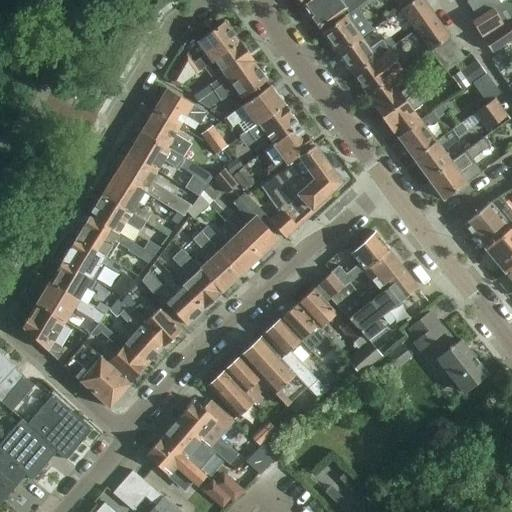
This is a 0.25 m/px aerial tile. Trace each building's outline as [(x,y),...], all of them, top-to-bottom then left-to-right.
[(322,33),(356,8),(367,0),(343,0),(341,2),(339,0),(306,0),(301,4),(318,28),(319,28),(322,33)] [(415,30),(434,16),(422,0),(413,0),(400,10),(415,30)] [(469,0),(466,2),(477,19),(493,9),(500,4),(497,0),(469,0)] [(356,8),(322,33),(337,54),(360,38),(360,39),(372,30),(356,8)] [(504,27),(493,9),(477,19),(472,22),(483,41),(504,27)] [(400,38),(412,29),(400,15),(389,23),(400,38)] [(415,30),(430,52),(449,38),(434,16),(415,30)] [(511,21),(504,27),(483,41),(491,53),(511,39),(511,21)] [(238,43),(223,23),(196,42),(205,54),(193,64),(186,55),(170,83),(178,87),(211,63),(213,61),(238,43)] [(337,54),(352,75),(375,59),(375,60),(388,51),(381,41),(368,50),(360,39),(360,38),(337,54)] [(449,38),(430,52),(444,72),(464,58),(449,38)] [(197,103),(213,91),(252,62),(252,63),(253,62),(238,42),(238,43),(213,61),(223,75),(193,97),(197,103)] [(403,71),(388,51),(375,60),(375,59),(352,75),(367,95),(365,96),(366,97),(390,80),(403,71)] [(252,62),(213,91),(197,103),(198,102),(208,108),(219,100),(220,101),(234,91),(241,100),(266,82),(252,63),(252,62)] [(417,92),(412,85),(403,91),(405,94),(402,96),(390,80),(366,97),(381,118),(417,92)] [(381,118),(396,139),(420,121),(413,111),(435,96),(426,85),(417,92),(381,118)] [(244,135),(258,125),(284,106),(270,87),(242,106),(225,119),(231,127),(237,124),(244,135)] [(166,90),(153,111),(179,127),(185,117),(199,125),(206,114),(166,90)] [(507,117),(495,100),(475,114),(488,131),(507,117)] [(398,138),(413,158),(435,142),(423,125),(426,123),(428,126),(447,112),(442,105),(420,121),(396,139),(398,138)] [(262,131),(273,145),(298,127),(284,106),(258,125),(244,135),(239,138),(244,145),(262,131)] [(141,132),(183,160),(184,159),(181,157),(188,145),(173,136),(179,127),(153,111),(141,132)] [(435,142),(413,158),(428,179),(450,163),(449,162),(442,151),(458,140),(469,132),(462,122),(451,130),(447,133),(435,142)] [(299,126),(298,127),(273,145),(264,152),(272,164),(267,168),(272,175),(312,146),(313,145),(299,126)] [(201,135),(206,143),(216,136),(210,128),(201,135)] [(178,168),(183,160),(141,132),(127,153),(156,171),(162,162),(176,171),(178,168)] [(215,156),(223,150),(225,148),(216,136),(206,143),(215,156)] [(489,147),(483,139),(449,162),(450,163),(428,179),(443,200),(481,172),(471,159),(489,147)] [(272,175),(259,185),(269,199),(271,198),(279,209),(280,211),(269,221),(282,236),(283,235),(294,225),(287,216),(286,216),(297,207),(305,215),(327,195),(340,183),(328,167),(312,146),(272,175)] [(229,160),(223,150),(215,156),(222,165),(229,160)] [(156,171),(127,153),(114,175),(143,194),(182,218),(189,207),(150,182),(156,171)] [(238,163),(228,171),(243,190),(253,183),(238,163)] [(224,170),(213,179),(225,194),(236,185),(224,170)] [(143,194),(114,175),(101,196),(145,223),(149,216),(141,211),(140,212),(134,208),(143,194)] [(249,222),(236,234),(258,258),(277,240),(258,220),(263,215),(245,195),(243,193),(232,204),(249,222)] [(207,204),(199,195),(187,212),(192,218),(207,204)] [(145,223),(101,196),(89,217),(117,235),(126,221),(140,230),(138,233),(160,247),(167,237),(144,223),(145,223)] [(484,250),(484,249),(511,225),(511,213),(498,197),(489,204),(463,225),(484,250)] [(117,235),(89,217),(75,239),(104,257),(113,243),(127,251),(126,252),(146,264),(151,257),(117,236),(117,235)] [(511,225),(484,249),(504,273),(511,266),(511,225)] [(206,230),(201,234),(240,275),(258,258),(236,234),(223,246),(207,229),(206,230)] [(364,271),(388,251),(374,233),(351,254),(359,264),(345,274),(338,266),(330,273),(343,287),(348,283),(364,271)] [(199,269),(221,292),(240,275),(201,234),(195,240),(211,258),(199,269)] [(104,257),(75,239),(62,261),(91,280),(91,279),(100,265),(117,275),(122,268),(104,257)] [(182,289),(203,311),(221,292),(199,269),(181,251),(171,260),(187,276),(190,273),(193,276),(181,287),(182,289)] [(347,318),(406,273),(388,251),(364,271),(375,285),(359,297),(348,283),(343,287),(330,273),(317,285),(347,318)] [(91,280),(62,261),(48,283),(77,301),(85,289),(91,293),(97,283),(95,282),(91,279),(91,280)] [(158,276),(168,284),(177,273),(167,265),(158,276)] [(149,270),(141,281),(151,293),(161,284),(149,270)] [(406,273),(347,318),(350,321),(362,334),(367,340),(383,327),(377,319),(417,288),(406,273)] [(121,297),(133,282),(124,275),(112,289),(121,297)] [(48,283),(35,305),(64,322),(73,308),(77,311),(77,312),(98,324),(102,316),(94,311),(77,301),(48,283)] [(185,327),(203,311),(182,289),(165,305),(185,327)] [(296,304),(326,337),(330,341),(337,335),(326,323),(336,314),(313,289),(296,304)] [(129,299),(121,306),(162,349),(180,332),(159,310),(150,318),(139,305),(136,308),(129,299)] [(162,349),(121,306),(117,302),(106,315),(113,321),(116,317),(125,324),(127,322),(136,331),(123,345),(146,366),(162,349)] [(99,304),(94,311),(102,316),(108,309),(99,304)] [(310,352),(326,337),(296,304),(280,319),(300,341),(310,352)] [(64,322),(35,305),(21,329),(58,364),(69,352),(63,348),(61,350),(51,344),(64,322)] [(429,312),(408,329),(417,340),(414,342),(448,386),(455,382),(464,393),(487,375),(459,341),(454,344),(429,312)] [(280,359),(306,387),(308,389),(317,381),(289,351),(300,341),(280,319),(263,334),(283,356),(280,359)] [(367,340),(362,334),(350,321),(345,327),(342,324),(338,327),(358,349),(367,340)] [(118,350),(106,363),(130,384),(146,366),(123,345),(123,346),(111,335),(106,339),(118,350)] [(286,407),(292,401),(306,387),(280,359),(260,337),(240,356),(266,385),(286,407)] [(368,342),(347,361),(359,375),(381,356),(368,342)] [(130,384),(106,363),(84,343),(63,367),(109,409),(130,384)] [(402,345),(386,358),(395,369),(410,356),(402,345)] [(0,402),(5,398),(22,379),(13,370),(14,368),(0,355),(0,402)] [(240,356),(223,371),(250,401),(250,400),(253,403),(254,405),(261,398),(257,394),(266,385),(240,356)] [(237,419),(253,403),(250,400),(250,401),(223,371),(207,386),(237,419)] [(22,379),(5,398),(14,407),(32,388),(22,379)] [(21,420),(20,421),(55,452),(65,460),(92,429),(52,395),(38,412),(41,415),(30,427),(27,425),(21,420)] [(219,417),(223,413),(209,401),(203,409),(194,401),(177,419),(212,451),(228,465),(237,455),(218,438),(229,426),(219,417)] [(177,419),(161,437),(184,458),(198,470),(214,452),(212,451),(177,419)] [(262,444),(277,430),(268,420),(250,436),(260,446),(262,444)] [(0,454),(6,460),(24,476),(25,475),(31,480),(55,452),(20,421),(0,443),(0,454)] [(205,477),(184,458),(161,437),(145,456),(180,487),(188,478),(197,486),(205,477)] [(246,462),(257,472),(273,455),(262,444),(246,462)] [(0,454),(0,503),(0,504),(24,476),(6,460),(0,454)] [(122,483),(143,500),(152,489),(132,471),(122,483)] [(143,500),(122,483),(113,493),(133,511),(143,500)] [(178,511),(163,498),(150,511),(178,511)] [(114,511),(104,503),(96,511),(114,511)]
